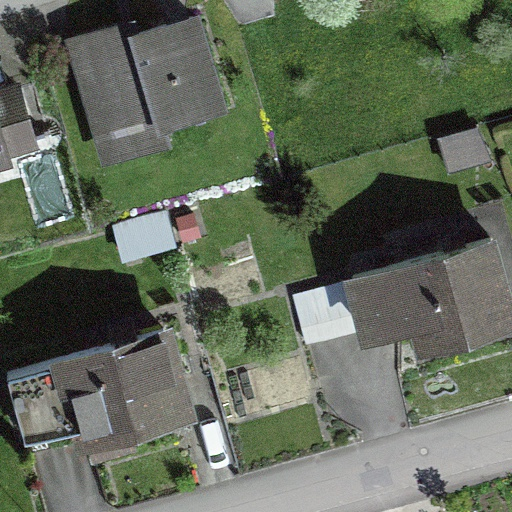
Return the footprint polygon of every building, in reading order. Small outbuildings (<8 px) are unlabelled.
[(199,5),(138,24),(134,12),(64,33),(101,160),(172,139),(167,122),(229,104),(199,5)] [(0,80),(0,158),(13,154),(12,150),(39,142),(20,75),(0,80)] [(478,121),(437,133),(447,167),(488,154),(478,121)] [(0,199),(2,200),(10,171),(0,168),(0,199)] [(111,223),(121,259),(178,242),(168,206),(111,223)] [(359,328),(361,337),(411,323),(417,345),(511,318),(511,282),(496,225),(342,268),(345,278),(292,293),(306,343),(359,328)] [(30,435),(34,450),(88,435),(92,451),(137,439),(134,425),(200,407),(174,313),(48,348),(50,356),(6,368),(25,436),(30,435)]
